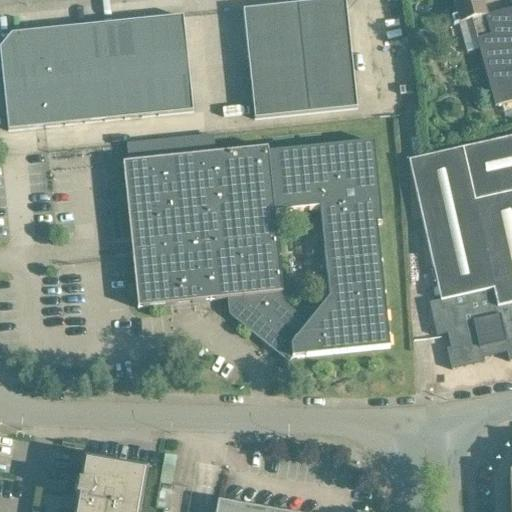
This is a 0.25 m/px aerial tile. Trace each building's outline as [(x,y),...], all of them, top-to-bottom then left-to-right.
[(481,0),(453,0),(460,25),(458,25),(465,53),(479,50),(495,109),(511,104),(511,10),(486,17),(481,0)] [(243,12),(255,121),(357,110),(345,1),(243,12)] [(11,36),(0,49),(0,55),(8,133),(193,114),(183,19),(11,36)] [(511,139),(462,150),(408,163),(440,303),(429,306),(436,337),(447,335),(450,350),(446,351),(451,371),(483,364),(482,359),(507,354),(509,362),(511,361),(511,139)] [(138,310),(229,301),(230,316),(285,360),(390,350),(377,226),(382,226),(374,144),(268,155),(268,150),(123,165),(138,310)] [(171,353),(149,355),(151,375),(174,372),(171,353)] [(80,499),(77,511),(139,511),(146,475),(86,464),(82,485),(79,485),(75,490),(75,492),(77,499),(80,499)] [(270,511),(220,503),(218,504),(217,505),(215,511),(270,511)]
